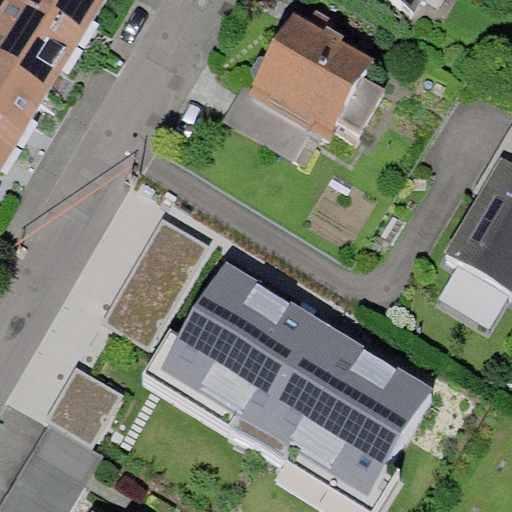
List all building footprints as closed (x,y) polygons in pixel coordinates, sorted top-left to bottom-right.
[(0,0),(0,172),(108,0),(0,0)] [(389,0),(416,15),(425,0),(389,0)] [(381,64),(298,16),(254,91),(245,86),(222,125),(299,169),(319,135),(331,142),(342,124),(362,136),(389,90),(371,80),(381,64)] [(511,127),(471,195),(481,201),(446,262),(458,269),(439,300),(496,333),(511,306),(511,127)] [(424,189),(409,181),(402,195),(417,203),(419,199),(424,189)] [(206,248),(162,223),(104,324),(148,349),(206,248)] [(433,390),(228,260),(179,337),(169,331),(143,371),(366,511),(372,511),(399,471),(386,463),(433,390)] [(77,369),(47,418),(91,445),(121,395),(77,369)] [(69,511),(101,460),(48,428),(0,507),(0,511),(69,511)]
